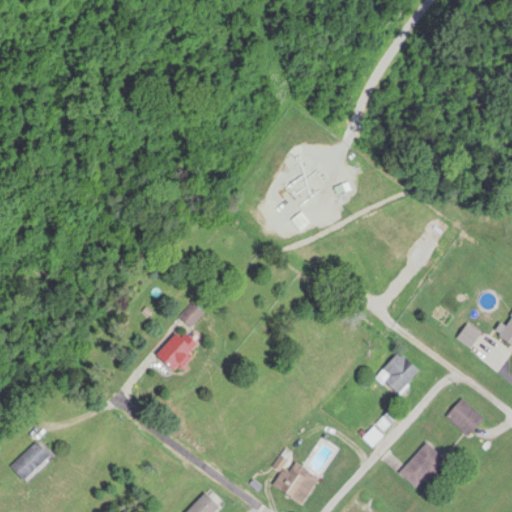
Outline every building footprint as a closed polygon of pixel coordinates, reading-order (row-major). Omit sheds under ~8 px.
[(258,210),(269,224),(282,214),(271,200),(258,210)] [(203,316),(192,306),(179,320),(189,330),(203,316)] [(456,341),(470,351),(480,336),(467,326),(456,341)] [(199,350),(186,337),(181,342),(176,336),(154,358),(173,377),(199,350)] [(376,381),(398,399),(420,373),(398,354),(376,381)] [(483,422),(462,401),(446,418),(467,438),(483,422)] [(23,483),(48,457),(35,444),(9,470),(23,483)] [(417,493),(445,464),(427,446),(399,475),(417,493)] [(319,481),(293,465),(287,474),(283,471),(272,489),(302,508),(319,481)] [(215,511),(218,509),(205,495),(187,511),(215,511)]
